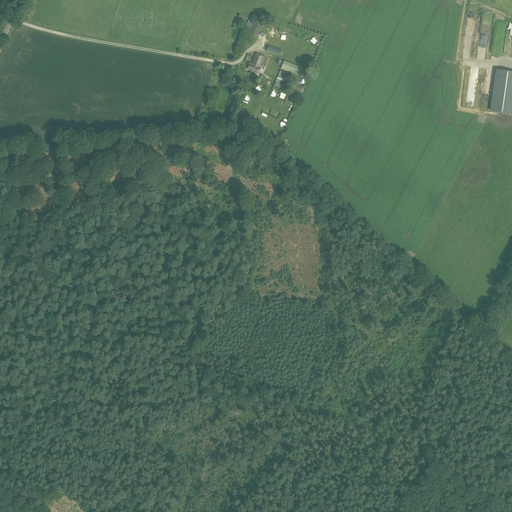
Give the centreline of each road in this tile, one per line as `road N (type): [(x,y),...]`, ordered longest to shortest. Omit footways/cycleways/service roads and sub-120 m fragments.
road 1 (track): [(12,18),(228,63),(256,46)]
road 2 (track): [(220,114),(0,134)]
